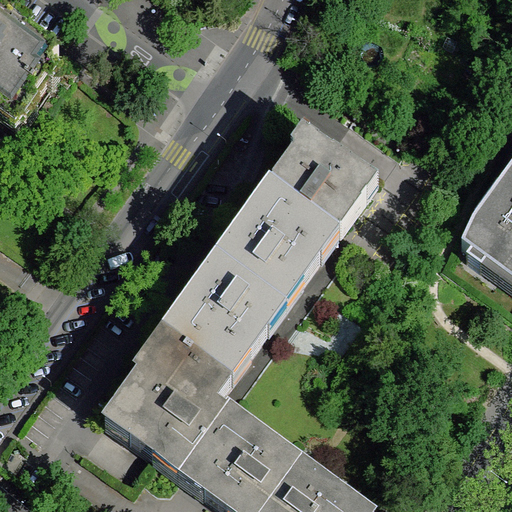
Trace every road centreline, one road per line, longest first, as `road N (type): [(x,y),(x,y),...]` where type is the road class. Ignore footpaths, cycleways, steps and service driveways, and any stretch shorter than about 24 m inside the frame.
road 1 (residential): [(220,103),(0,409)]
road 2 (residential): [(77,0),(220,103)]
road 3 (residential): [(285,0),(220,103)]
